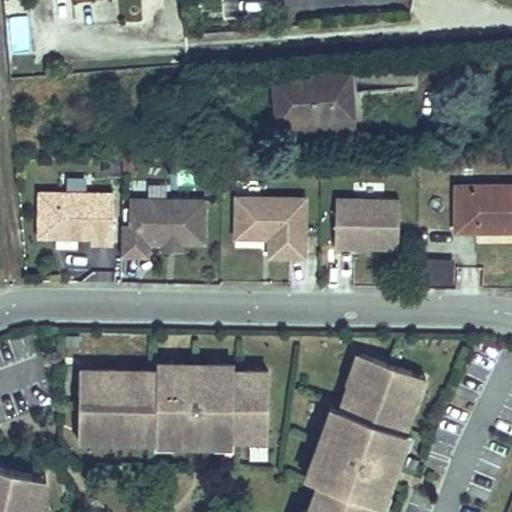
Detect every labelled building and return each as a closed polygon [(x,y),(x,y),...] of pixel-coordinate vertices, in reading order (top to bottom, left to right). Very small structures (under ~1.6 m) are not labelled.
[(29,50),(29,13),(8,13),(9,50),(29,50)] [(445,64),(418,65),(419,90),(446,89),(445,64)] [(276,122),(352,117),(348,71),(273,77),(276,122)] [(352,117),(276,122),(277,135),(353,129),(352,117)] [(511,184),(456,184),(455,228),(511,228),(511,184)] [(41,189),(40,234),(94,235),(94,240),(114,241),(115,190),(41,189)] [(237,196),(236,236),(270,237),(270,255),(305,256),(306,197),(237,196)] [(399,198),(336,197),(335,246),(398,247),(399,198)] [(122,226),(121,253),(149,253),(149,241),(204,242),(205,201),(132,200),(132,227),(122,226)] [(107,245),(64,243),(63,268),(106,270),(107,245)] [(372,356),(359,351),(353,366),(367,371),(372,356)] [(367,371),(353,366),(348,382),(349,382),(340,408),(336,419),(328,416),(323,430),(325,431),(318,450),(315,450),(310,464),(319,468),(314,479),(318,481),(308,509),(303,508),(301,511),(369,511),(370,511),(373,511),(379,501),(383,490),(391,493),(396,480),(389,477),(397,458),(403,460),(408,446),(399,443),(404,431),(413,406),(415,406),(420,391),(406,386),(412,371),(372,356),(367,371)] [(156,369),(156,370),(169,370),(170,362),(170,361),(156,361),(156,369)] [(116,368),(96,368),(96,382),(79,381),(79,426),(95,426),(95,440),(115,440),(115,439),(140,439),(140,440),(155,441),(154,449),(168,449),(168,448),(184,448),(184,446),(205,447),(205,448),(220,449),(220,450),(233,450),(234,443),(251,443),(251,435),(267,435),(269,370),(235,369),(235,371),(221,371),(221,363),(206,363),(206,365),(186,364),(185,362),(170,362),(169,370),(156,370),(156,369),(141,369),(141,370),(116,369),(116,368)] [(235,362),(221,362),(221,363),(221,371),(235,371),(235,369),(235,362)] [(80,366),(79,381),(96,382),(96,368),(96,367),(80,366)] [(426,376),(412,371),(406,386),(420,391),(426,376)] [(331,405),(328,416),(336,419),(340,408),(331,405)] [(95,426),(79,426),(78,439),(95,440),(95,426)] [(404,431),(399,443),(408,446),(412,435),(404,431)] [(267,435),(251,435),(251,443),(251,445),(267,446),(267,435)] [(319,468),(310,464),(306,476),(314,479),(319,468)] [(36,511),(38,507),(39,507),(43,492),(29,488),(32,472),(0,465),(0,511),(36,511)] [(32,472),(29,488),(43,492),(46,476),(32,472)] [(386,504),(391,493),(383,490),(379,501),(386,504)]
